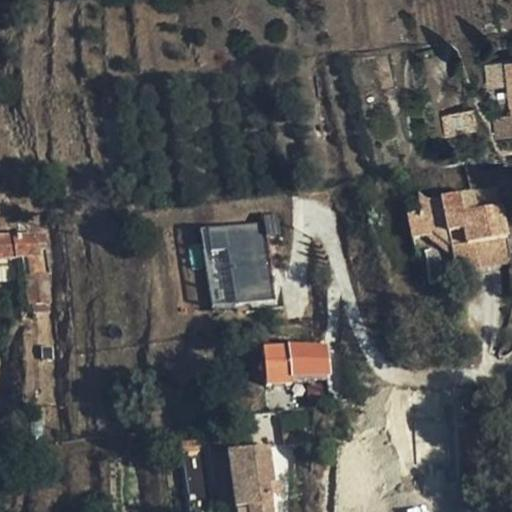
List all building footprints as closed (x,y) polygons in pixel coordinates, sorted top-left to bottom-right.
[(511,55),(487,59),(490,84),(508,82),(511,113),(495,115),(498,136),(511,134),(511,55)] [(477,131),(475,110),(446,113),(448,134),(477,131)] [(505,238),(494,184),(452,192),(453,196),(436,199),(451,269),(476,263),(472,245),(505,238)] [(429,241),(424,212),(403,216),(409,244),(429,241)] [(267,223),(202,229),(210,307),(275,301),(267,223)] [(0,266),(24,263),(31,262),(34,280),(26,282),(30,310),(51,308),(47,279),(42,280),(37,236),(0,241),(0,266)] [(31,262),(24,263),(26,282),(34,280),(31,262)] [(329,376),(328,352),(291,352),(291,377),(329,376)] [(42,439),(42,422),(29,422),(29,439),(42,439)] [(227,458),(234,511),(238,511),(247,511),(286,511),(279,452),(227,458)]
